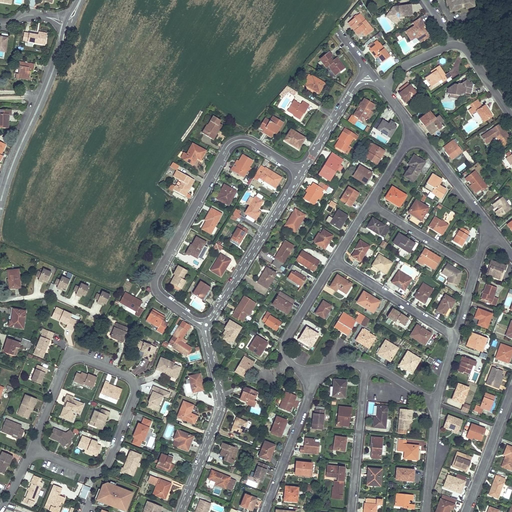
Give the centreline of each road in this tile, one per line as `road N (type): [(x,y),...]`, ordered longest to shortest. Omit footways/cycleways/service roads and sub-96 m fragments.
road 1 (residential): [(206,325),(154,282),(224,149),(245,138),(302,172)]
road 2 (residential): [(31,447),(65,365),(83,358),(128,376),(134,394),(106,465),(90,473)]
road 3 (residential): [(206,325),(221,407),(181,511)]
road 4 (residential): [(302,172),(206,325)]
road 5 (residential): [(262,511),(317,370)]
road 6 (residential): [(364,364),(350,511)]
road 7 (residential): [(334,261),(285,336),(293,367),(317,370)]
road 8 (residential): [(455,336),(334,261)]
road 9 (residential): [(463,511),(511,389)]
road 10 (residential): [(475,268),(368,204)]
road 11 (residential): [(488,225),(414,128)]
